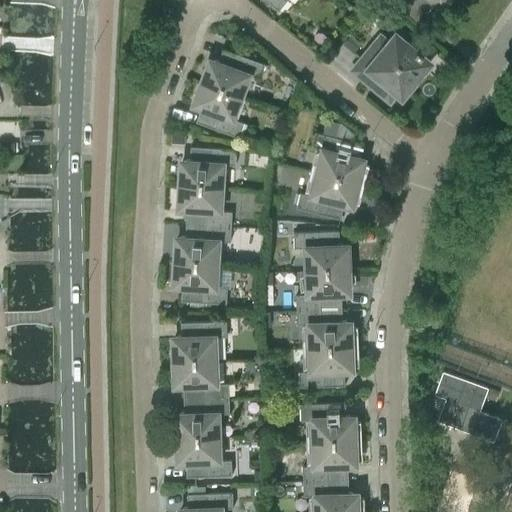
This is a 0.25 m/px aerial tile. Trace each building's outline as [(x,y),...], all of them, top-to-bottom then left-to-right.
[(264,0),(278,11),(286,0),(264,0)] [(447,0),(388,0),(417,23),(434,3),(435,5),(439,4),(441,3),(444,5),(447,0)] [(396,34),(390,40),(389,42),(380,34),(351,70),(369,85),(370,85),(377,76),(401,96),(429,62),(422,56),(423,55),(423,54),(417,50),(416,51),(396,34)] [(208,62),(201,82),(241,97),(249,75),(260,79),(265,64),(222,48),(218,61),(216,60),(212,62),(211,63),(208,62)] [(241,97),(201,82),(193,102),(197,103),(196,105),(198,109),(200,109),(195,122),(238,137),(244,122),(233,119),(241,97)] [(326,119),(322,134),(335,137),(339,122),(326,119)] [(335,137),(322,134),(314,132),(311,147),(321,150),(316,172),(358,183),(363,162),(359,161),(360,159),(357,155),(356,155),(359,143),(335,137)] [(172,134),(172,144),(185,145),(185,135),(172,134)] [(180,163),(179,185),(222,187),(223,164),(235,165),(236,149),(190,146),(189,159),(187,159),(184,162),(184,164),(180,163)] [(358,183),(316,172),(310,195),(299,192),(296,207),(340,218),(343,206),(345,206),(349,204),(349,202),(353,203),(358,183)] [(222,187),(179,185),(178,206),(181,206),(181,208),(184,211),(186,211),(185,223),(231,226),(232,211),(221,211),(222,187)] [(231,226),(185,223),(185,236),(183,236),(179,238),(179,240),(176,240),(174,261),(217,264),(219,241),(230,241),(231,226)] [(305,247),(306,270),(306,271),(349,269),(348,248),(344,248),(344,246),(341,243),(339,243),(339,230),(293,232),(294,248),(305,247)] [(217,264),(174,261),(173,282),(177,282),(177,284),(179,288),(181,288),(181,301),(226,304),(227,288),(216,287),(217,264)] [(349,269),(306,271),(307,294),(295,294),(296,309),(342,308),(341,295),(343,295),(346,292),(346,290),(350,290),(349,269)] [(342,308),(296,309),(296,324),(308,324),(309,347),(352,346),(351,325),(347,325),(347,323),(344,320),(342,320),(342,308)] [(172,340),(173,361),(216,360),(215,336),(226,336),(226,320),(180,322),(181,335),(179,335),(176,338),(176,340),(172,340)] [(296,370),(307,370),(307,345),(296,345),(296,370)] [(352,346),(309,347),(309,371),(298,371),(299,387),(344,385),(344,372),(346,372),(349,369),(349,367),(352,367),(352,346)] [(216,360),(173,361),(174,382),(177,382),(177,384),(181,387),(183,387),(183,399),(229,398),(228,383),(217,383),(216,360)] [(229,398),(183,399),(184,412),(182,412),(179,415),(179,417),(175,417),(176,438),(219,436),(218,413),(229,413),(229,398)] [(494,441),(502,418),(445,398),(437,421),(494,441)] [(311,419),(312,442),(355,440),(355,419),(351,419),(351,418),(347,415),(346,415),(345,402),(300,403),(300,419),(311,419)] [(219,436),(176,438),(177,459),(180,459),(180,461),(184,464),(186,464),(186,477),(232,475),(231,459),(220,460),(219,436)] [(355,440),(312,442),(313,465),(302,466),(302,481),(348,479),(347,467),(349,467),(352,464),(352,462),(356,461),(355,440)] [(348,479),(302,481),(303,496),(314,495),(314,511),(357,511),(357,496),(354,496),(353,494),(350,491),(348,491),(348,479)] [(187,506),(185,507),(182,510),(182,511),(179,511),(178,511),(221,511),(222,508),(233,507),(232,492),(187,493),(187,506)]
